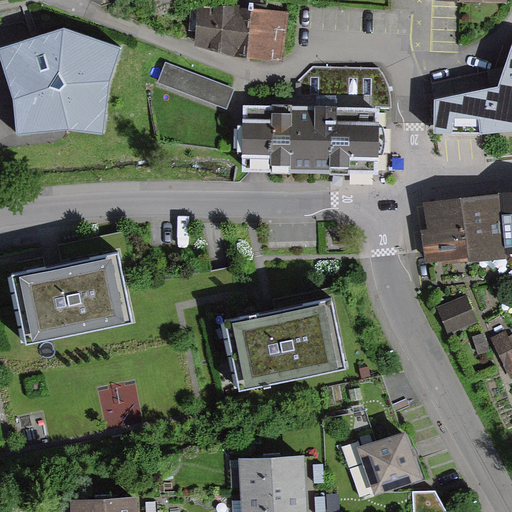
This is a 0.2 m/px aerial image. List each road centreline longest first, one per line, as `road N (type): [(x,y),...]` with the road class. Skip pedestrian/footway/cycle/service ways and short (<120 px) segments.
road 1 (residential): [(0,212),(138,201),(385,205)]
road 2 (residential): [(385,205),(399,309),(504,511)]
road 3 (residential): [(385,205),(405,130),(405,81),(392,61),(373,52),(322,55),(267,73)]
road 4 (residential): [(385,205),(422,187),(511,175)]
